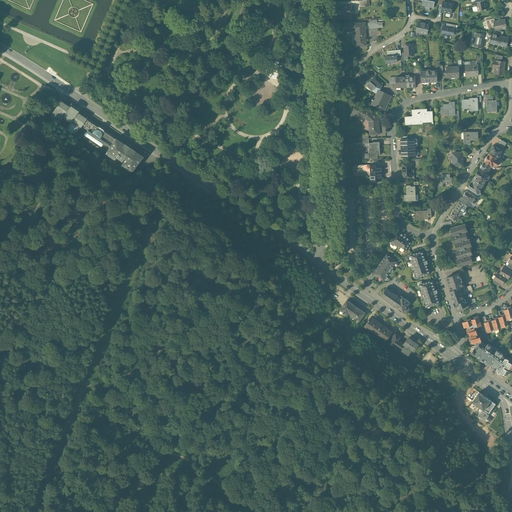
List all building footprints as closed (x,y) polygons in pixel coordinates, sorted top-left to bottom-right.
[(431,0),(421,0),(423,0),(422,6),(433,8),(435,1),(431,1),(431,0)] [(484,0),(472,3),(473,8),(474,8),(475,10),(477,9),(476,10),(477,10),(477,11),(478,11),(478,10),(486,9),(484,0)] [(444,2),(443,2),(442,5),(441,11),(451,14),(453,4),(444,2)] [(353,15),(352,6),(340,6),(340,10),(339,10),(339,15),(340,15),(341,15),(349,15),(350,17),(352,17),(352,15),(353,15)] [(505,19),(493,21),(495,31),(507,28),(505,19)] [(429,24),(418,22),(416,32),(427,34),(429,24)] [(365,23),(345,24),(345,31),(355,30),(356,46),(366,45),(365,23)] [(446,27),(443,26),(442,33),(453,35),(455,29),(446,27)] [(484,34),(477,33),(475,33),(472,46),(475,46),(475,47),(481,48),(484,34)] [(497,35),(494,34),(493,36),(491,36),(490,43),(498,45),(500,38),(496,37),(497,35)] [(509,38),(500,36),(500,38),(498,45),(507,47),(509,38)] [(413,44),(404,45),(405,53),(405,56),(408,56),(414,55),(413,44)] [(396,51),(388,51),(387,51),(388,56),(386,57),(386,63),(397,62),(397,56),(401,56),(401,53),(400,50),(396,50),(396,51)] [(279,62),(275,60),(268,68),(267,68),(263,72),(269,77),(277,79),(278,73),(277,73),(279,62)] [(505,62),(493,61),(493,65),(495,66),(494,74),(503,75),(505,62)] [(478,64),(470,65),(470,66),(465,66),(466,73),(467,73),(467,76),(466,76),(466,77),(476,76),(476,75),(478,75),(478,64)] [(459,66),(451,67),(451,77),(459,77),(459,66)] [(373,79),(362,69),(357,74),(355,77),(356,76),(366,86),(365,86),(366,87),(373,79)] [(437,70),(429,71),(429,82),(437,82),(437,74),(437,70)] [(421,71),(421,74),(421,83),(429,82),(429,71),(421,71)] [(415,76),(406,77),(406,86),(416,86),(415,76)] [(406,77),(396,77),(396,83),(396,87),(406,86),(406,77)] [(390,95),(380,90),(382,85),(374,79),(373,79),(366,86),(368,88),(378,93),(376,97),(376,96),(374,96),(373,99),(372,99),(372,100),(373,100),(374,101),(372,105),(377,107),(378,106),(385,109),(390,100),(388,99),(390,95)] [(492,95),(485,95),(485,101),(487,101),(488,110),(497,109),(496,101),(493,102),(493,100),(492,95)] [(477,98),(473,99),(473,100),(462,100),(463,108),(463,106),(470,105),(471,111),(478,110),(477,98)] [(93,124),(91,123),(90,123),(88,121),(86,120),(86,119),(77,113),(78,112),(71,107),(70,108),(61,102),(57,107),(49,120),(57,125),(63,116),(64,116),(63,118),(70,122),(71,121),(72,122),(65,132),(72,137),(72,136),(104,159),(114,165),(117,161),(115,160),(116,157),(117,158),(117,157),(118,158),(117,158),(118,159),(121,161),(122,161),(123,161),(122,161),(124,159),(126,160),(123,165),(122,166),(123,166),(127,169),(131,172),(132,172),(134,169),(140,161),(141,158),(142,158),(142,157),(141,157),(133,151),(125,145),(124,145),(116,140),(116,139),(115,140),(115,139),(113,138),(111,137),(111,136),(110,136),(108,135),(106,133),(105,133),(104,132),(104,131),(103,131),(103,130),(102,130),(100,128),(99,128),(98,127),(97,128),(95,126),(93,125),(93,124)] [(450,105),(444,105),(444,107),(441,107),(441,114),(445,113),(445,115),(455,115),(455,102),(449,102),(450,105)] [(374,116),(370,113),(355,106),(351,116),(356,118),(358,115),(365,118),(369,121),(370,134),(370,135),(379,134),(378,120),(375,117),(375,116),(374,116)] [(426,109),(414,110),(414,117),(406,117),(406,124),(419,123),(419,131),(422,131),(422,123),(432,123),(432,112),(426,113),(426,109)] [(478,132),(470,133),(470,132),(464,132),(465,144),(470,144),(470,140),(478,140),(478,132)] [(408,139),(401,140),(402,140),(402,156),(402,157),(416,156),(415,156),(414,139),(408,139)] [(506,143),(501,140),(498,145),(503,148),(506,143)] [(379,142),(369,143),(369,147),(369,153),(365,153),(365,158),(371,158),(371,157),(377,157),(377,155),(380,154),(379,142)] [(497,147),(494,146),(493,146),(492,146),(490,149),(491,150),(489,153),(496,158),(497,158),(498,157),(499,158),(501,156),(499,155),(502,150),(499,149),(500,149),(497,147)] [(462,153),(453,153),(453,161),(455,161),(455,165),(463,165),(463,160),(462,160),(462,157),(463,157),(462,153)] [(496,158),(489,153),(484,162),(491,166),(495,168),(496,165),(497,166),(499,162),(495,160),(496,158)] [(121,161),(118,159),(117,158),(118,158),(117,157),(117,158),(116,157),(115,160),(117,161),(114,165),(120,169),(121,169),(125,172),(127,169),(123,166),(122,166),(123,165),(126,160),(124,159),(122,161),(123,161),(122,161),(121,161)] [(491,166),(484,162),(480,168),(486,171),(488,171),(491,166)] [(410,163),(403,164),(403,178),(407,178),(407,177),(411,177),(410,163)] [(368,165),(356,165),(357,173),(365,173),(368,173),(369,175),(371,175),(371,174),(371,166),(368,166),(368,165)] [(378,165),(371,166),(371,174),(371,175),(372,180),(370,180),(370,181),(382,180),(381,176),(381,168),(378,168),(378,165)] [(490,176),(479,170),(474,179),(475,180),(483,185),(486,179),(488,180),(490,176)] [(450,174),(444,175),(444,174),(441,174),(441,176),(438,176),(438,188),(443,188),(443,184),(446,183),(446,184),(447,184),(447,183),(452,183),(452,178),(450,178),(450,174)] [(483,185),(475,180),(474,179),(468,188),(479,194),(481,191),(479,191),(483,185)] [(411,185),(406,186),(406,195),(404,195),(404,201),(417,201),(417,200),(416,200),(415,187),(411,187),(411,185)] [(476,198),(466,191),(463,195),(465,197),(462,202),(470,206),(472,203),(474,205),(476,200),(475,200),(476,198)] [(467,206),(460,202),(454,210),(461,214),(462,214),(464,211),(465,212),(466,210),(465,209),(467,206)] [(428,211),(414,211),(414,209),(414,213),(414,214),(415,222),(415,220),(424,219),(424,218),(428,217),(428,220),(428,217),(432,217),(431,211),(431,208),(428,209),(428,211)] [(454,210),(450,217),(457,221),(461,214),(454,210)] [(463,224),(450,228),(452,235),(451,236),(453,244),(455,243),(466,240),(464,232),(466,232),(463,224)] [(406,249),(412,241),(406,237),(407,236),(405,234),(404,235),(398,231),(392,239),(393,240),(391,244),(393,246),(394,244),(401,249),(400,250),(402,252),(405,249),(406,249)] [(469,247),(470,247),(468,239),(466,240),(455,243),(457,251),(469,247)] [(457,251),(455,251),(458,259),(469,255),(471,255),(469,247),(457,251)] [(420,277),(430,273),(427,263),(428,263),(427,260),(426,261),(423,251),(412,254),(413,255),(409,257),(410,260),(411,259),(413,265),(412,266),(413,269),(414,268),(416,273),(414,274),(415,277),(419,275),(420,277)] [(395,260),(386,254),(380,263),(379,262),(378,264),(379,265),(373,273),(381,279),(382,278),(386,281),(388,278),(386,277),(390,272),(391,273),(393,270),(392,269),(395,265),(396,266),(398,263),(394,261),(395,260)] [(469,255),(458,259),(456,259),(458,267),(472,263),(469,255)] [(493,282),(499,286),(500,283),(503,285),(506,278),(509,279),(511,272),(511,270),(503,266),(497,276),(494,274),(492,278),(494,280),(493,282)] [(459,273),(447,277),(451,290),(449,291),(460,287),(464,286),(459,273)] [(429,306),(440,303),(436,292),(437,292),(436,290),(435,290),(432,280),(422,283),(422,285),(418,286),(419,289),(421,289),(423,295),(421,295),(422,298),(424,298),(426,302),(424,303),(425,306),(429,305),(429,306)] [(460,289),(462,295),(473,291),(471,286),(460,289)] [(460,287),(449,291),(452,299),(462,295),(460,289),(460,287)] [(400,296),(399,298),(393,294),(393,292),(390,290),(389,291),(386,289),(381,296),(384,299),(388,301),(396,307),(395,308),(398,309),(403,312),(404,311),(406,314),(409,309),(407,307),(410,303),(400,296)] [(462,295),(452,299),(455,307),(459,306),(460,309),(469,306),(468,303),(465,304),(462,295)] [(365,314),(346,301),(340,311),(342,312),(341,314),(340,314),(343,316),(345,314),(347,316),(349,314),(351,316),(350,318),(352,319),(353,317),(356,320),(354,323),(356,325),(359,321),(359,322),(365,314)] [(505,313),(502,314),(502,316),(498,317),(501,326),(501,327),(506,326),(505,324),(508,323),(507,320),(505,313)] [(362,326),(385,343),(393,332),(391,331),(388,328),(382,324),(376,320),(370,315),(362,326)] [(469,332),(476,330),(476,328),(477,327),(482,326),(479,316),(474,317),(475,318),(471,319),(471,318),(467,319),(468,320),(463,322),(464,328),(467,327),(468,329),(466,329),(467,333),(469,332)] [(498,316),(495,317),(495,319),(494,320),(491,320),(494,328),(493,328),(494,331),(499,329),(498,327),(501,326),(498,317),(498,316)] [(488,321),(484,323),(487,333),(492,331),(491,329),(493,328),(494,328),(491,320),(491,319),(488,320),(488,321)] [(476,330),(469,332),(470,336),(468,336),(471,344),(474,343),(475,345),(482,343),(481,341),(480,336),(478,337),(476,330)] [(408,339),(404,345),(399,341),(401,338),(396,334),(386,346),(404,358),(406,355),(408,357),(412,351),(413,352),(418,345),(408,338),(408,339)] [(482,343),(475,345),(472,347),(475,348),(471,353),(478,358),(487,346),(486,346),(482,343)] [(487,346),(478,358),(481,360),(480,361),(483,363),(484,362),(493,350),(490,348),(491,346),(488,344),(486,346),(487,346)] [(495,352),(493,350),(484,362),(486,363),(485,364),(487,366),(488,364),(490,366),(500,352),(497,350),(495,352)] [(500,352),(490,366),(496,370),(496,371),(505,358),(502,356),(503,354),(500,352)] [(511,361),(507,358),(506,358),(505,357),(505,358),(496,371),(497,371),(497,372),(502,375),(502,373),(506,375),(510,369),(511,369),(511,367),(511,362),(510,362),(511,361)] [(495,405),(478,393),(472,402),(486,412),(485,413),(482,412),(478,417),(485,422),(489,416),(487,415),(488,414),(489,414),(495,405)]
